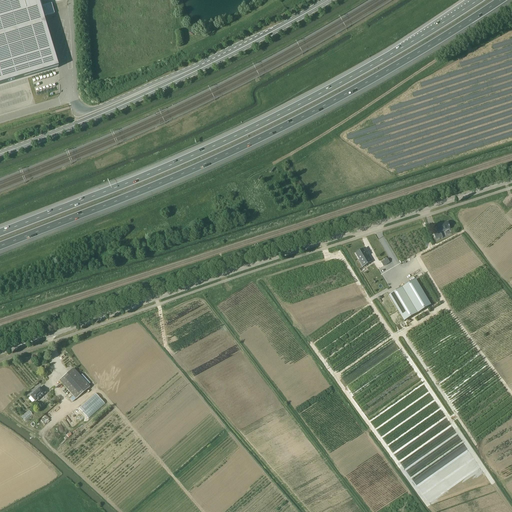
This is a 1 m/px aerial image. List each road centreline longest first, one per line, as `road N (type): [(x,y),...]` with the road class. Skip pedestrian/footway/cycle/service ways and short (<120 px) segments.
road 1 (motorway): [(0,246),(279,128),(501,0)]
road 2 (secondary): [(0,352),(511,180)]
road 3 (motorway): [(478,0),(254,127),(0,232)]
road 4 (secondary): [(0,154),(173,82),(330,0)]
road 5 (unclassified): [(279,160),(511,15)]
